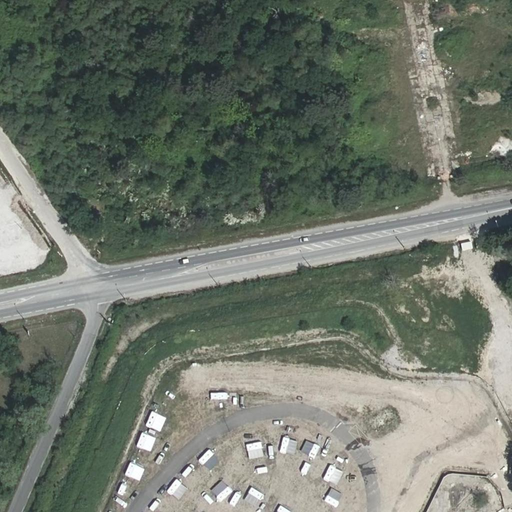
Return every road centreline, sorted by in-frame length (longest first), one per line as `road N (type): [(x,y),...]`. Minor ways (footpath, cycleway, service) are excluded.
road 1 (secondary): [(511,207),(97,287)]
road 2 (tertiary): [(17,511),(94,326),(97,287)]
road 3 (track): [(0,142),(97,287)]
